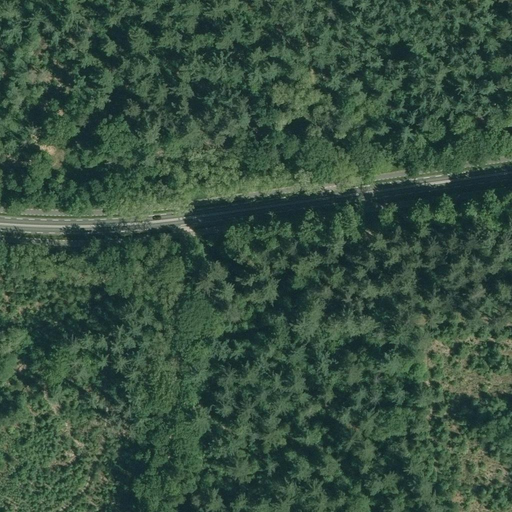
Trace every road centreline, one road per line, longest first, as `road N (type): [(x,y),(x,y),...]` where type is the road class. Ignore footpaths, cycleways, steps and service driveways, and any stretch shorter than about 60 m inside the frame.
road 1 (secondary): [(0,223),(121,225),(511,173)]
road 2 (track): [(176,331),(511,322)]
road 3 (track): [(162,511),(184,233)]
